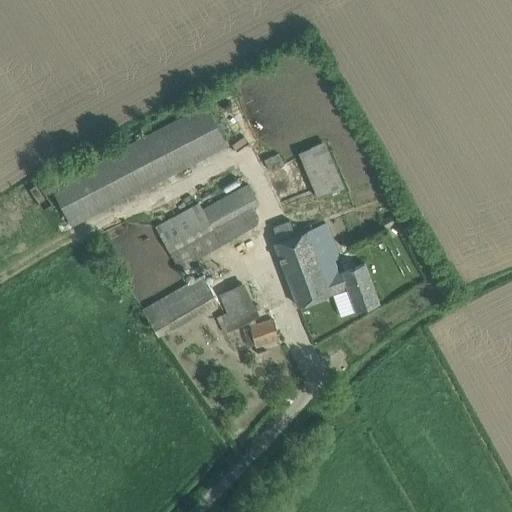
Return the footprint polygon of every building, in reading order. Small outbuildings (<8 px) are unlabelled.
[(206,105),(52,184),(72,224),(227,144),(217,126),(206,105)] [(293,155),(311,197),(339,185),(321,143),(293,155)] [(250,210),(254,208),(243,187),(199,210),(196,204),(153,227),(175,269),(257,224),(250,210)] [(290,220),(273,226),(279,241),(275,242),(299,305),(333,292),(341,315),(356,310),(379,302),(365,262),(339,272),(335,260),(340,258),(327,223),(295,235),(290,220)] [(143,309),(149,318),(159,335),(219,301),(216,297),(203,274),(143,309)] [(242,279),(217,290),(231,325),(257,314),(242,279)] [(248,328),(256,353),(280,345),(272,320),(248,328)]
